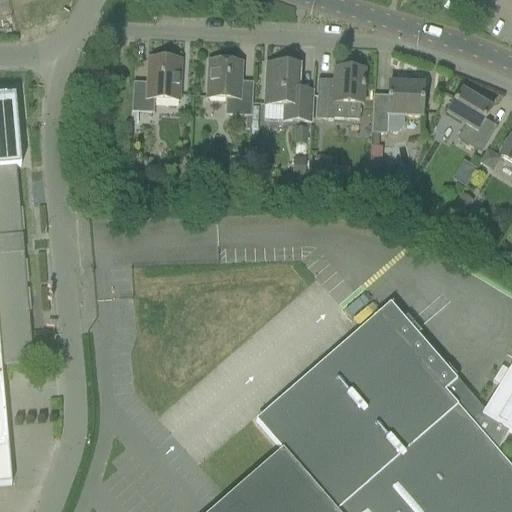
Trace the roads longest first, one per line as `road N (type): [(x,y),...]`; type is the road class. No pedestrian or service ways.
road 1 (unclassified): [(42,511),(68,426),(52,59)]
road 2 (residential): [(74,29),(375,46),(416,33)]
